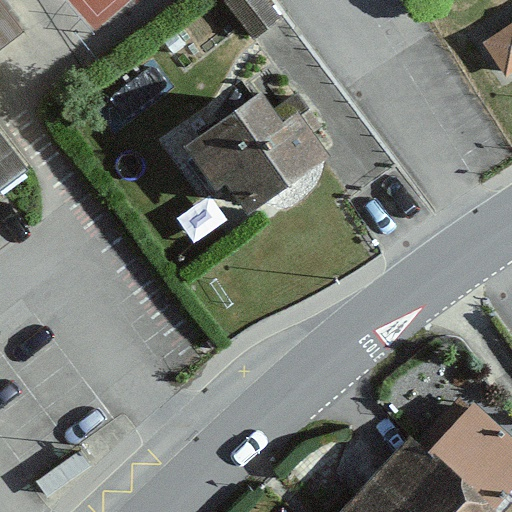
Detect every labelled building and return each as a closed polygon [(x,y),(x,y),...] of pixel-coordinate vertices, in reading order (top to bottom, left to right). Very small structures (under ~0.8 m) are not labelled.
[(5,0),(0,0),(0,200),(37,172),(0,123),(0,57),(32,34),(5,0)] [(511,33),(488,48),(507,80),(511,77),(511,33)] [(301,115),(278,84),(196,143),(228,187),(239,179),(263,213),(346,153),(313,106),(301,115)] [(511,427),(476,396),(432,445),(504,508),(511,498),(511,427)] [(508,511),(504,508),(432,445),(372,511),(508,511)]
